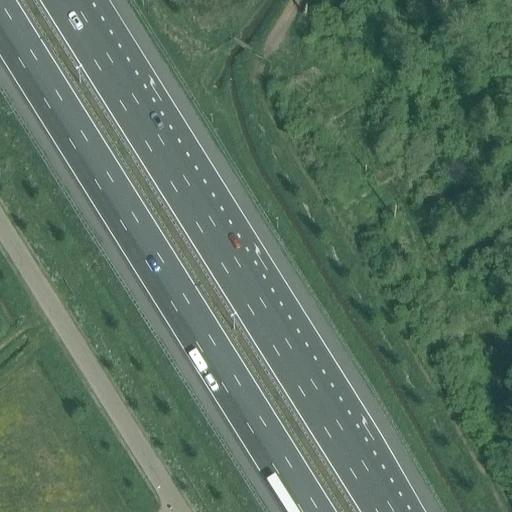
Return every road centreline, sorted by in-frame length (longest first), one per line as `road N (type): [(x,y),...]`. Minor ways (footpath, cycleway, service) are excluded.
road 1 (motorway): [(387,511),(67,0)]
road 2 (motorway): [(0,8),(314,511)]
road 3 (unclassified): [(178,511),(0,222)]
